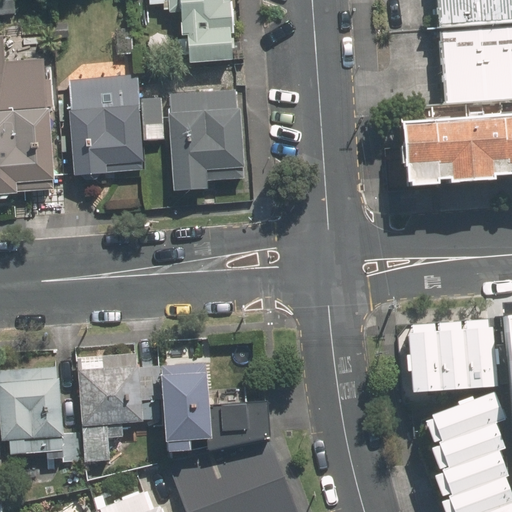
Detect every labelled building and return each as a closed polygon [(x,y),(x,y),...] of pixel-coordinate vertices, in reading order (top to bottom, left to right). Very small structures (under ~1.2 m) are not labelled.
[(220,69),(222,0),(159,0),(159,17),(171,17),(170,47),(177,47),(176,68),(220,69)] [(511,0),(423,0),(432,112),(511,105),(511,0)] [(0,204),(7,204),(6,193),(47,192),(45,62),(0,63),(0,204)] [(134,84),(64,83),(64,185),(99,185),(99,170),(134,170),(134,84)] [(239,99),(164,97),(163,197),(196,197),(197,176),(238,177),(239,99)] [(159,99),(136,99),(137,146),(159,146),(159,99)] [(511,131),(380,141),(384,201),(511,191),(511,131)] [(488,328),(403,327),(401,396),(487,398),(488,328)] [(159,348),(84,350),(88,458),(115,457),(115,434),(131,434),(130,418),(148,417),(147,396),(161,396),(159,348)] [(223,355),(167,356),(169,449),(220,447),(219,434),(273,433),(272,403),(224,404),(223,355)] [(66,361),(2,363),(5,436),(11,436),(12,450),(48,449),(49,460),(81,459),(80,430),(69,430),(66,361)] [(494,430),(484,403),(413,429),(423,456),(415,459),(424,484),(420,486),(429,511),(496,511),(488,490),(492,488),(473,437),(494,430)] [(301,511),(271,437),(171,462),(191,511),(301,511)] [(158,502),(153,489),(103,507),(105,511),(173,511),(168,498),(158,502)]
